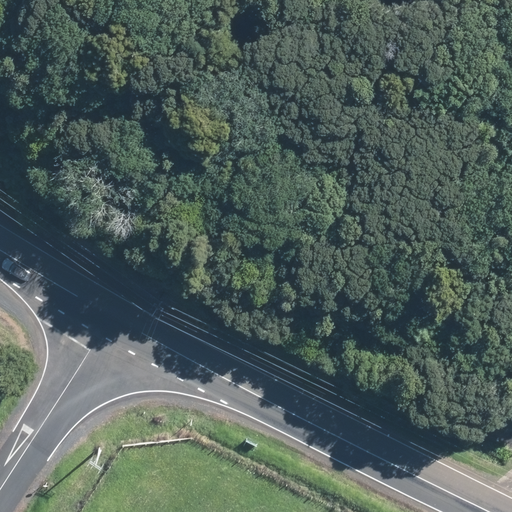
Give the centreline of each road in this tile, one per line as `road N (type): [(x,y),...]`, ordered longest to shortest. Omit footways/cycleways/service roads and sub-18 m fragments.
road 1 (tertiary): [(485,511),(110,317)]
road 2 (unclassified): [(110,317),(0,486)]
road 3 (tertiary): [(110,317),(0,252)]
